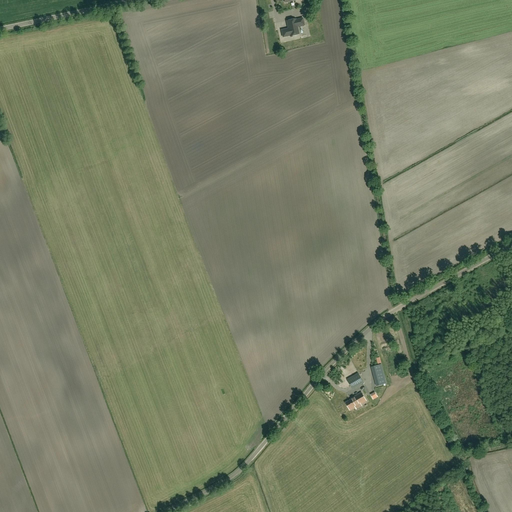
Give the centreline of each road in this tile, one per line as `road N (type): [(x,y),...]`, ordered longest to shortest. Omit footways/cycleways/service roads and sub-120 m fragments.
road 1 (unclassified): [(163,511),(235,474),(383,317),(511,245)]
road 2 (unclassified): [(0,29),(134,0)]
